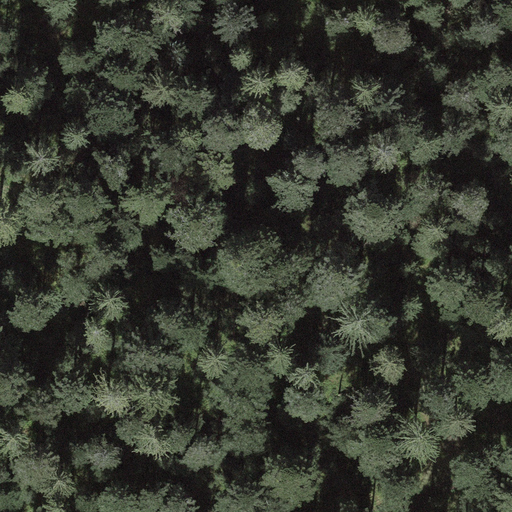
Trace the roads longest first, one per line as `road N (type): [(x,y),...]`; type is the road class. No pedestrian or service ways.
road 1 (track): [(0,219),(67,222),(511,290)]
road 2 (track): [(243,511),(511,305)]
